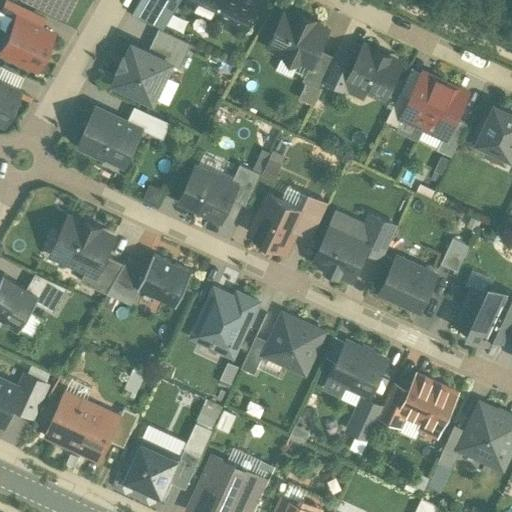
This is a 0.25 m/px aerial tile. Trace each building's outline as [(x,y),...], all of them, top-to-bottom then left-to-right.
[(41,0),(63,10),(68,0),(41,0)] [(177,0),(142,0),(137,10),(164,25),(177,0)] [(187,0),(186,2),(196,7),(195,10),(212,18),(214,15),(246,30),(260,0),(187,0)] [(300,16),(287,9),(270,44),(287,52),(285,55),(300,61),(301,59),(311,63),(312,64),(320,48),(328,29),(314,22),(316,20),(301,13),(300,16)] [(15,14),(0,47),(34,62),(48,29),(15,14)] [(159,27),(148,50),(172,61),(171,63),(181,67),(192,42),(159,27)] [(121,69),(115,81),(154,99),(171,63),(172,61),(148,50),(133,43),(127,56),(124,54),(118,67),(121,69)] [(335,55),(325,78),(348,89),(352,80),(349,79),(361,55),(340,45),(335,55)] [(378,51),(366,45),(361,55),(349,79),(352,80),(385,96),(401,62),(390,56),(390,55),(379,49),(378,51)] [(320,48),(312,64),(311,63),(303,79),(321,87),(325,78),(335,55),(320,48)] [(411,96),(402,118),(424,128),(446,81),(424,70),(411,96)] [(446,81),(424,128),(443,137),(447,139),(457,118),(469,92),(446,81)] [(401,91),(387,120),(399,126),(402,118),(411,96),(401,91)] [(135,105),(128,120),(142,127),(164,137),(171,121),(135,105)] [(492,114),(479,141),(489,146),(511,156),(511,155),(511,111),(496,105),(492,114)] [(97,106),(79,145),(104,156),(105,152),(126,161),(142,127),(128,120),(97,106)] [(492,114),(487,111),(472,143),(487,150),(489,146),(479,141),(492,114)] [(457,118),(447,139),(443,137),(438,149),(452,155),(468,123),(457,118)] [(240,163),(232,181),(237,184),(231,198),(247,205),(262,172),(240,163)] [(196,165),(181,200),(222,219),(231,198),(237,184),(232,181),(196,165)] [(269,193),(251,233),(287,249),(297,228),(305,210),(303,209),(269,193)] [(310,195),(303,209),(305,210),(297,228),(313,236),(328,203),(310,195)] [(398,225),(372,213),(362,235),(370,239),(366,250),(383,258),(398,225)] [(85,223),(70,216),(56,244),(67,249),(64,256),(87,267),(98,272),(106,253),(114,236),(99,229),(100,226),(86,220),(85,223)] [(362,235),(333,222),(316,260),(329,266),(328,268),(339,273),(340,271),(353,277),(366,250),(370,239),(362,235)] [(453,236),(441,262),(458,270),(469,243),(453,236)] [(193,269),(155,252),(149,265),(140,284),(139,287),(140,287),(177,304),(193,269)] [(106,253),(98,272),(87,267),(81,280),(108,292),(112,287),(119,274),(126,262),(106,253)] [(149,265),(130,256),(126,262),(119,274),(140,284),(149,265)] [(397,256),(381,292),(398,300),(399,298),(420,308),(436,273),(397,256)] [(27,287),(2,272),(0,275),(0,323),(3,319),(20,329),(37,301),(40,295),(27,287)] [(69,287),(36,272),(27,287),(40,295),(37,301),(55,311),(69,287)] [(140,284),(119,274),(112,287),(135,298),(140,287),(139,287),(140,284)] [(473,287),(457,323),(477,331),(475,336),(487,342),(490,334),(509,293),(491,285),(488,293),(473,287)] [(192,335),(233,354),(259,300),(238,290),(235,296),(214,286),(192,335)] [(511,326),(511,294),(509,293),(490,334),(505,341),(511,329),(511,326)] [(325,330),(284,311),(270,340),(264,353),(306,372),(325,330)] [(270,340),(257,334),(249,352),(261,358),(264,353),(270,340)] [(387,359),(347,340),(326,386),(342,393),(347,382),(371,393),(387,359)] [(261,358),(249,352),(242,367),(254,373),(261,358)] [(26,372),(19,387),(21,387),(13,406),(33,415),(48,382),(26,372)] [(457,391),(419,373),(411,390),(402,410),(407,412),(424,420),(421,427),(437,434),(440,427),(440,428),(457,391)] [(0,377),(0,420),(5,423),(13,406),(21,387),(19,387),(0,377)] [(384,405),(380,415),(401,425),(407,412),(402,410),(411,390),(395,382),(384,405)] [(66,390),(46,434),(100,459),(109,439),(120,415),(66,390)] [(384,405),(364,396),(349,429),(369,438),(380,415),(384,405)] [(511,416),(482,402),(462,446),(503,465),(511,445),(511,416)] [(120,415),(109,439),(125,446),(140,413),(124,406),(120,415)] [(181,456),(142,438),(124,478),(164,497),(171,480),(182,457),(181,456)] [(460,452),(445,445),(441,456),(455,463),(460,452)] [(201,455),(185,447),(181,456),(182,457),(171,480),(186,487),(201,455)] [(237,464),(214,454),(189,509),(196,511),(239,511),(242,506),(255,477),(254,477),(235,468),(237,464)] [(255,477),(242,506),(255,511),(269,480),(255,473),(254,477),(255,477)] [(300,504),(284,496),(276,511),(319,511),(321,508),(302,499),(300,504)]
